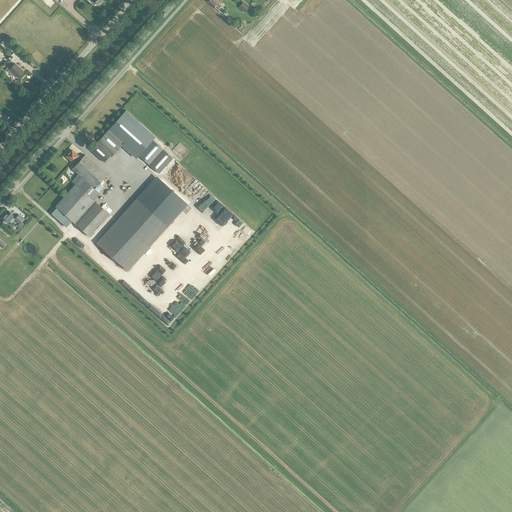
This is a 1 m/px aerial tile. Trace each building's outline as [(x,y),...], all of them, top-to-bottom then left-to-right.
[(244,13),(249,8),(243,3),(238,8),(244,13)] [(18,78),(24,72),(15,64),(12,67),(10,65),(5,70),(8,72),(9,70),(18,78)] [(109,129),(107,131),(122,144),(124,142),(139,156),(153,140),(123,113),(109,129)] [(96,143),(90,150),(93,152),(104,162),(110,156),(110,155),(111,157),(122,144),(107,131),(99,141),(96,144),(96,143)] [(75,184),(55,206),(81,229),(89,237),(110,214),(94,200),(89,195),(100,183),(107,174),(85,154),(79,161),(77,159),(80,156),(75,153),(75,152),(72,149),(69,152),(69,153),(66,156),(73,163),(74,163),(76,164),(72,169),(78,174),(72,181),(75,184)] [(173,158),(163,149),(149,165),(159,174),(173,158)] [(141,202),(101,247),(123,267),(163,223),(183,200),(161,180),(141,202)] [(2,218),(8,223),(13,217),(15,219),(20,223),(23,219),(18,215),(16,217),(8,211),(2,218)]
